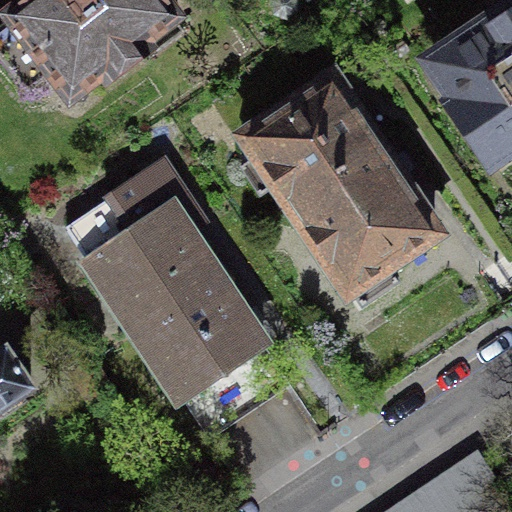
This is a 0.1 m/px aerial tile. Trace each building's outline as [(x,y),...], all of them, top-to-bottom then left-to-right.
[(26,0),(0,20),(0,41),(17,64),(32,52),(70,101),(104,75),(106,78),(143,50),(149,58),(185,32),(176,20),(179,19),(164,0),(26,0)] [(511,17),(497,28),(442,64),(467,101),(466,102),(497,149),(511,139),(511,17)] [(288,202),(375,143),(343,95),(332,79),(270,121),(259,119),(244,128),(241,146),(250,160),(241,166),(260,195),(276,184),(288,202)] [(412,197),(375,143),(288,202),(348,292),(351,290),(362,307),(399,282),(388,265),(435,233),(412,197)] [(68,231),(67,232),(138,336),(139,336),(197,422),(278,368),(236,305),(190,238),(192,237),(182,222),(193,214),(160,165),(66,228),(68,231)] [(0,409),(31,388),(6,351),(1,354),(0,353),(0,409)] [(434,487),(396,511),(511,511),(511,503),(480,456),(434,487)]
